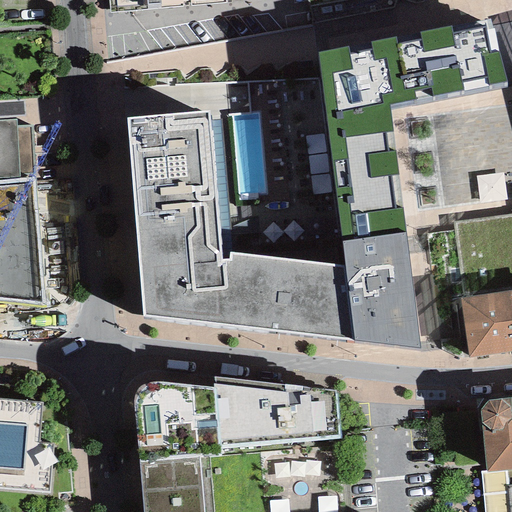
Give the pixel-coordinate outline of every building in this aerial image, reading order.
[(445,95),(507,82),(489,20),(319,54),(327,115),(390,106),(445,95)] [(390,106),(327,115),(342,242),(405,234),(390,106)] [(143,317),(227,325),(221,260),(208,113),(128,117),(143,317)] [(15,121),(0,121),(0,178),(20,177),(20,173),(34,172),(32,126),(15,127),(15,121)] [(0,298),(45,305),(34,178),(0,180),(0,298)] [(345,266),(354,343),(420,350),(411,278),(405,234),(342,242),(345,266)] [(221,260),(227,325),(354,343),(345,266),(231,254),(230,260),(221,260)] [(511,291),(460,299),(469,358),(511,351),(511,291)] [(218,448),(342,438),(336,392),(213,377),(214,390),(218,448)] [(134,402),(139,461),(199,458),(218,456),(218,448),(214,390),(163,383),(152,384),(145,384),(137,391),(134,402)] [(0,489),(49,494),(53,443),(40,442),(43,402),(0,398),(0,489)] [(511,398),(500,400),(489,401),(481,410),(481,423),(487,472),(505,471),(511,470),(511,398)] [(203,511),(199,458),(139,461),(143,511),(203,511)] [(511,511),(511,486),(508,487),(505,471),(487,472),(481,473),(485,511),(511,511)]
